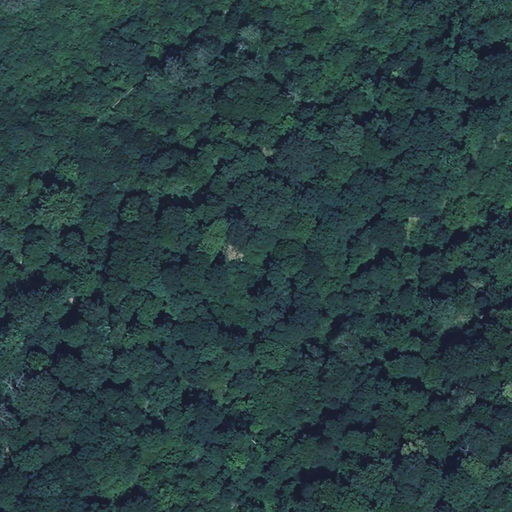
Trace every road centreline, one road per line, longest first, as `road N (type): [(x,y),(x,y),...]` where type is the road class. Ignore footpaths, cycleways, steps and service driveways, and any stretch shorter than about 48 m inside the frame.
road 1 (track): [(511,274),(402,408),(286,511)]
road 2 (track): [(239,0),(197,27),(0,206)]
